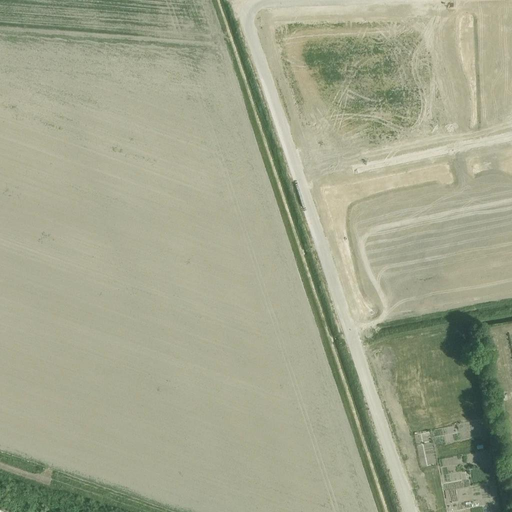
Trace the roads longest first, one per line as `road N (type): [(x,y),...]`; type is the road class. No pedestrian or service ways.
road 1 (track): [(511,307),(354,344),(409,511)]
road 2 (residential): [(334,0),(261,3),(247,17),(302,182)]
road 3 (residential): [(511,137),(302,182)]
road 4 (residential): [(302,182),(354,344)]
